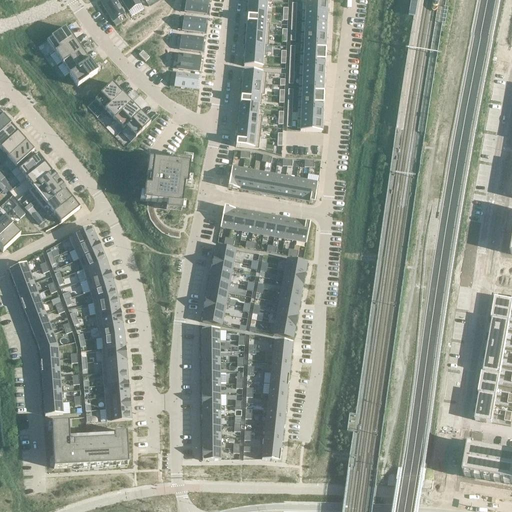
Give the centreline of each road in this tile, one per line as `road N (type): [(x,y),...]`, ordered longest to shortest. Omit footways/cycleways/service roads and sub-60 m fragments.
road 1 (residential): [(511,87),(449,472)]
road 2 (residential): [(303,442),(325,216)]
road 3 (residential): [(325,216),(350,0)]
road 4 (residential): [(204,194),(177,321),(173,404)]
road 5 (residential): [(0,278),(21,337),(35,483)]
road 6 (residential): [(105,210),(140,307),(151,405)]
road 7 (residential): [(216,130),(144,86),(72,0)]
road 8 (tertiary): [(415,511),(232,511)]
road 9 (residential): [(0,79),(105,210)]
road 10 (residential): [(232,0),(216,130)]
road 11 (residential): [(204,194),(325,216)]
